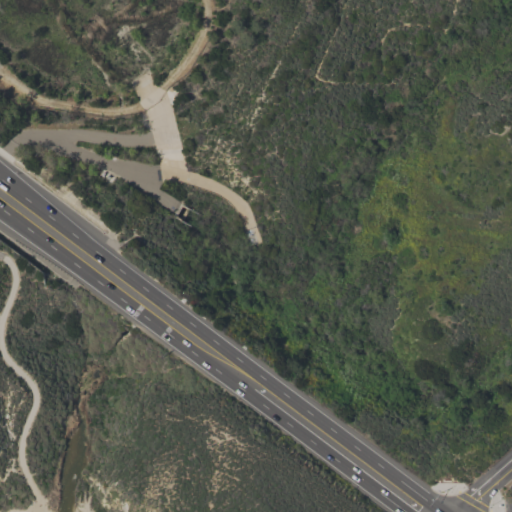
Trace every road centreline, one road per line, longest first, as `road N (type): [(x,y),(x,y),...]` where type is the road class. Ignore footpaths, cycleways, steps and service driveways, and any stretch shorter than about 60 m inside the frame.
road 1 (primary): [(443,511),(0,175)]
road 2 (primary): [(79,267),(248,391)]
road 3 (primary): [(248,391),(368,479)]
